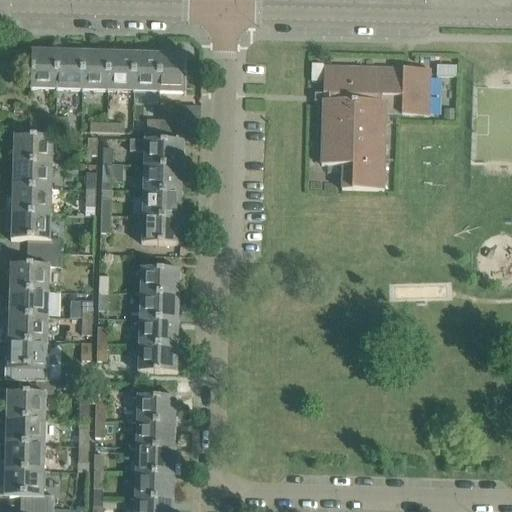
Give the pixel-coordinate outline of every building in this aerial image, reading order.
[(58,53),(32,52),(31,93),(57,93),(58,53)] [(160,56),(159,96),(186,97),(187,57),(187,53),(170,52),(170,56),(160,56)] [(83,94),(84,54),(58,53),(57,93),(83,94)] [(108,95),(109,55),(84,54),(83,94),(108,95)] [(134,95),(135,55),(109,55),(108,95),(134,95)] [(160,56),(135,55),(134,95),(159,96),(160,56)] [(430,73),(430,72),(324,69),(321,168),(343,168),(342,192),(384,193),(386,117),(424,118),(425,73),(430,73)] [(443,111),(443,122),(455,122),(455,111),(443,111)] [(56,134),(56,120),(30,119),(30,133),(56,134)] [(56,120),(56,134),(68,134),(68,120),(56,120)] [(159,137),(159,123),(147,122),(147,136),(159,137)] [(159,123),(159,137),(184,138),(185,123),(159,123)] [(107,135),(108,125),(90,124),(90,135),(107,135)] [(108,125),(107,135),(125,135),(125,125),(108,125)] [(13,165),(53,166),(54,140),(14,139),(13,165)] [(97,158),(97,141),(87,140),(87,158),(97,158)] [(143,154),(143,169),(184,170),(184,144),(130,142),(130,154),(143,154)] [(102,168),(113,168),(113,150),(103,150),(102,168)] [(53,166),(13,165),(12,191),(52,192),(53,166)] [(102,168),(102,184),(112,185),(113,168),(102,168)] [(183,195),(184,170),(143,169),(142,194),(183,195)] [(86,193),(96,193),(96,175),(87,175),(86,193)] [(52,192),(12,191),(12,216),(52,217),(52,192)] [(86,193),(86,210),(94,210),(95,210),(96,193),(86,193)] [(142,220),(182,221),(183,195),(142,194),(142,220)] [(101,219),(111,219),(112,201),(101,201),(101,219)] [(7,217),(6,233),(12,233),(12,235),(14,236),(14,241),(11,241),(11,243),(28,243),(27,255),(61,256),(61,243),(51,242),(52,217),(12,216),(6,216),(6,217),(7,217)] [(111,219),(101,219),(100,236),(110,236),(111,219)] [(182,221),(142,220),(141,246),(181,247),(182,221)] [(61,256),(27,255),(27,268),(10,267),(9,293),(50,294),(50,269),(60,270),(61,256)] [(181,272),(140,271),(139,297),(180,298),(181,272)] [(99,296),(109,296),(109,278),(99,278),(99,296)] [(9,293),(9,319),(49,320),(50,294),(9,293)] [(109,296),(99,296),(98,312),(108,313),(109,296)] [(139,297),(139,323),(179,324),(180,298),(139,297)] [(83,303),(82,321),(92,321),(93,304),(83,303)] [(49,320),(9,319),(8,345),(48,346),(49,320)] [(92,321),(82,321),(82,338),(92,338),(92,321)] [(179,324),(139,323),(138,348),(178,349),(179,324)] [(97,347),(107,347),(108,330),(98,329),(97,347)] [(5,363),(5,384),(30,385),(36,385),(36,383),(47,383),(48,346),(8,345),(7,363),(5,363)] [(91,346),(81,346),(81,363),(91,363),(91,346)] [(107,347),(97,347),(96,364),(107,364),(107,347)] [(178,349),(138,348),(137,374),(178,375),(178,349)] [(46,397),(54,397),(54,384),(47,383),(36,383),(36,385),(30,385),(30,395),(6,395),(6,421),(46,422),(46,397)] [(92,397),(92,406),(95,406),(95,424),(105,424),(106,406),(105,406),(105,401),(100,397),(92,397)] [(136,398),(136,425),(176,426),(177,400),(157,399),(136,398)] [(79,423),(89,423),(90,406),(80,405),(79,423)] [(46,422),(6,421),(5,446),(45,448),(46,422)] [(105,440),(105,424),(95,424),(95,440),(105,440)] [(176,426),(136,425),(135,450),(176,451),(176,426)] [(79,431),(78,449),(89,449),(89,431),(79,431)] [(0,471),(4,472),(44,473),(45,448),(5,446),(0,446),(0,464),(4,464),(4,471),(0,471)] [(78,465),(88,466),(89,449),(78,449),(78,465)] [(176,451),(135,450),(134,476),(175,477),(176,451)] [(104,475),(104,457),(94,457),(94,475),(104,475)] [(0,471),(0,489),(4,490),(3,499),(21,499),(20,511),(53,511),(54,498),(44,498),(44,473),(4,472),(0,471)] [(103,492),(104,475),(94,475),(93,491),(103,492)] [(134,476),(134,501),(174,503),(175,477),(134,476)] [(92,511),(102,511),(103,500),(93,500),(92,511)] [(173,511),(174,503),(134,501),(133,511),(173,511)]
